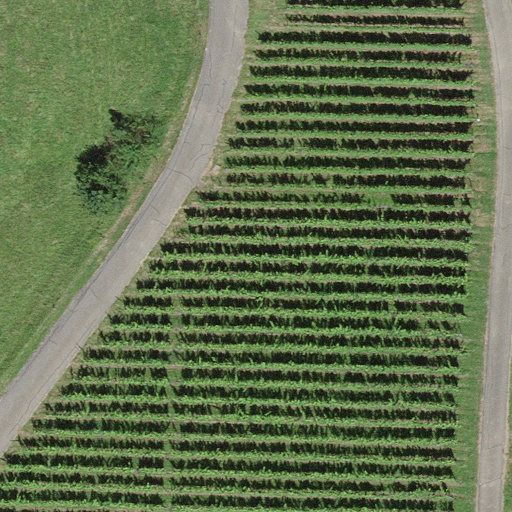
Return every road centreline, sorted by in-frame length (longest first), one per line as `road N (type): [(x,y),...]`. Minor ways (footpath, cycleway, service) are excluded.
road 1 (track): [(0,436),(203,152),(233,39),(227,0)]
road 2 (track): [(511,312),(498,511)]
